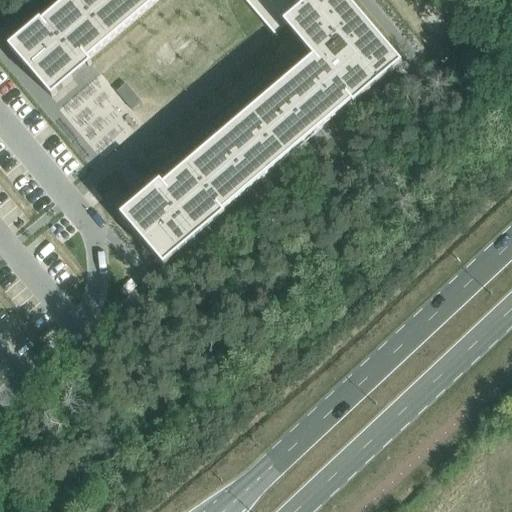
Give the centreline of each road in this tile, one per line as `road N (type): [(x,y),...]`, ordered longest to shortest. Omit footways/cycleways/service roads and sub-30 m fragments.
road 1 (secondary): [(511,242),(222,511)]
road 2 (secondary): [(294,511),(511,308)]
